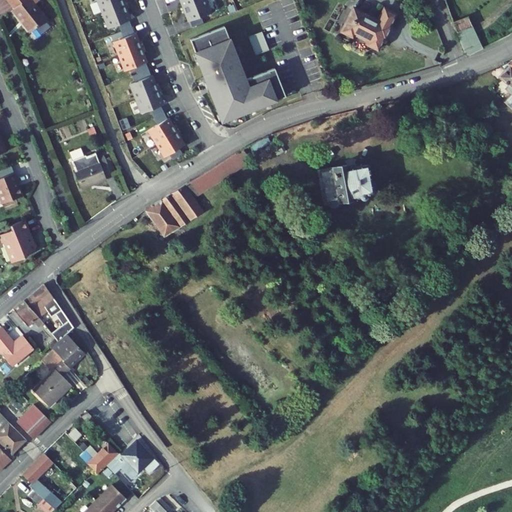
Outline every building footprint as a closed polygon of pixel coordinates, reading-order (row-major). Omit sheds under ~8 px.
[(9,0),(15,8),(13,9),(30,32),(47,19),(35,4),(39,1),(38,0),(9,0)] [(97,0),(108,28),(118,24),(129,20),(131,20),(123,0),(97,0)] [(180,0),(189,21),(211,13),(206,0),(180,0)] [(390,26),(396,13),(385,8),(378,20),(354,7),(341,31),(353,37),(354,34),(368,41),(367,44),(378,49),(384,37),(381,36),(386,24),(390,26)] [(468,16),(453,21),(465,53),(470,55),(483,49),(468,16)] [(129,20),(118,24),(124,38),(135,33),(129,20)] [(385,38),(391,26),(390,26),(386,24),(381,36),(384,37),(385,38)] [(191,39),(223,121),(287,95),(275,68),(246,79),(225,26),(191,39)] [(255,54),(268,48),(261,31),(248,36),(255,54)] [(135,33),(124,38),(113,42),(125,71),(135,67),(146,63),(147,62),(136,33),(135,33)] [(146,63),(135,67),(138,74),(144,71),(149,69),(146,63)] [(511,67),(507,63),(500,67),(505,71),(500,77),(509,85),(508,87),(508,90),(511,93),(511,96),(506,102),(511,107),(511,67)] [(144,71),(138,74),(133,75),(136,82),(146,78),(144,71)] [(146,78),(136,82),(130,84),(141,113),(150,110),(161,106),(164,105),(152,75),(146,78)] [(161,106),(150,110),(157,125),(167,119),(161,106)] [(167,119),(157,125),(148,130),(165,157),(169,154),(180,148),(185,145),(169,118),(167,119)] [(250,144),(254,151),(271,143),(267,136),(250,144)] [(183,154),(180,148),(169,154),(173,160),(183,154)] [(198,176),(184,185),(193,196),(250,160),(242,148),(223,160),(198,176)] [(96,155),(73,164),(76,171),(75,171),(82,189),(106,180),(105,177),(111,174),(111,172),(105,158),(105,157),(98,159),(96,155)] [(371,181),(369,164),(350,168),(343,169),(342,166),(319,170),(326,203),(329,202),(329,206),(333,208),(339,207),(341,203),(341,202),(357,200),(357,199),(361,198),(362,199),(364,199),(365,198),(366,197),(367,195),(366,194),(367,194),(374,193),(373,190),(375,190),(377,187),(376,183),(373,180),(371,181)] [(23,196),(14,173),(0,178),(0,198),(2,204),(23,196)] [(193,196),(184,185),(144,209),(165,237),(204,211),(193,196)] [(30,234),(25,220),(10,226),(12,230),(1,235),(2,237),(1,237),(0,239),(2,243),(4,244),(5,244),(12,263),(26,257),(27,254),(35,251),(37,245),(31,242),(28,235),(30,234)] [(43,284),(23,299),(24,300),(38,317),(43,323),(56,338),(58,341),(67,334),(74,327),(43,284)] [(165,293),(167,297),(172,293),(167,286),(158,292),(161,296),(165,293)] [(24,300),(13,309),(28,326),(34,321),(39,327),(43,323),(38,317),(24,300)] [(0,350),(12,365),(33,348),(22,335),(14,342),(1,326),(0,327),(0,350)] [(71,368),(86,354),(67,334),(52,348),(71,368)] [(56,338),(47,345),(50,348),(58,341),(56,338)] [(62,376),(70,369),(61,359),(60,360),(52,351),(42,361),(50,370),(53,367),(56,369),(34,391),(49,406),(71,384),(62,376)] [(1,385),(6,390),(11,384),(6,379),(1,385)] [(20,393),(15,388),(9,394),(14,399),(20,393)] [(27,416),(17,426),(23,431),(25,429),(33,438),(50,421),(41,412),(37,408),(28,417),(27,416)] [(87,411),(82,416),(87,421),(92,416),(87,411)] [(0,422),(2,424),(0,425),(0,429),(1,431),(9,422),(0,412),(0,422)] [(0,441),(12,453),(26,439),(9,422),(1,431),(0,431),(0,441)] [(121,454),(120,455),(127,461),(120,467),(121,468),(132,479),(138,473),(144,468),(149,473),(159,463),(154,458),(155,457),(137,439),(121,454)] [(84,452),(80,455),(94,470),(96,472),(118,452),(108,443),(100,451),(93,443),(84,452)] [(0,468),(11,459),(0,446),(0,468)] [(44,453),(22,474),(32,483),(53,462),(44,453)] [(120,455),(121,454),(119,453),(107,465),(126,485),(128,483),(117,471),(121,468),(120,467),(127,461),(120,455)] [(111,484),(95,500),(107,511),(111,511),(117,507),(116,506),(118,503),(119,504),(125,498),(111,484)] [(148,485),(136,496),(138,498),(150,487),(148,485)] [(45,511),(51,511),(55,509),(33,490),(29,495),(38,504),(37,505),(45,511)] [(161,497),(156,500),(167,511),(173,511),(172,511),(173,510),(161,497)] [(83,511),(107,511),(95,500),(83,511)] [(167,511),(156,500),(149,506),(155,511),(167,511)]
